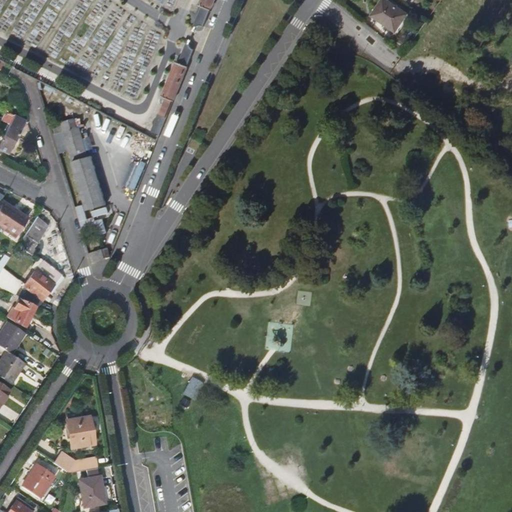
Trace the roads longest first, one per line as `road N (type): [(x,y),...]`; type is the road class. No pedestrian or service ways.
road 1 (unclassified): [(312,0),(177,207),(132,256)]
road 2 (unclassified): [(229,0),(132,256)]
road 3 (unclassified): [(104,356),(132,511)]
road 4 (residential): [(0,474),(81,352)]
road 5 (unclassified): [(26,77),(60,194)]
